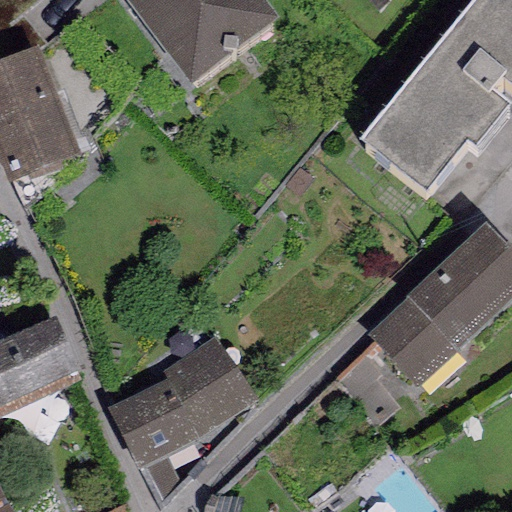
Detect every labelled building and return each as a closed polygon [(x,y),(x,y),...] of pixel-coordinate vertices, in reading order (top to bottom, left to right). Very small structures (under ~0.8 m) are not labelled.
[(117,0),(191,96),(276,29),(254,0),(117,0)] [(359,0),(368,13),(378,0),(359,0)] [(511,0),(487,0),(359,156),(425,211),(464,159),(474,165),(508,122),(494,105),(502,98),(511,104),(511,0)] [(38,57),(0,71),(0,176),(6,194),(79,166),(38,57)] [(511,263),(484,235),(367,342),(416,395),(511,308),(511,263)] [(54,316),(0,340),(0,417),(83,381),(54,316)] [(173,382),(108,416),(134,478),(199,448),(196,441),(256,404),(215,341),(168,371),(173,382)] [(0,511),(10,511),(4,504),(0,493),(0,511)]
